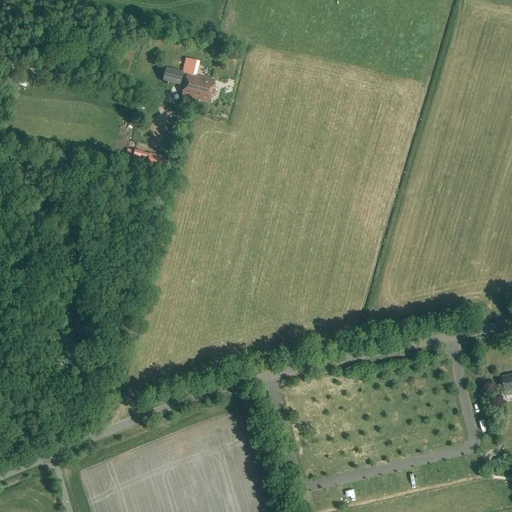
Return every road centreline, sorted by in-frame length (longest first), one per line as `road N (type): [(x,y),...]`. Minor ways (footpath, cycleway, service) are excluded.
road 1 (unclassified): [(52,455),(207,395),(511,325)]
road 2 (track): [(0,61),(163,97),(152,143)]
